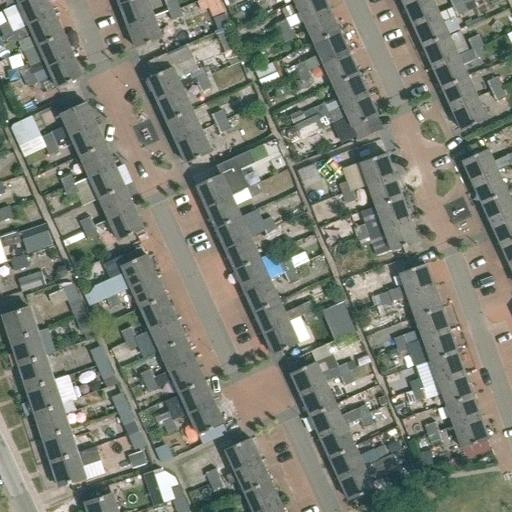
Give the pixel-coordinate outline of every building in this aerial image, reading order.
[(28,25),(53,14),(46,0),(28,0),(18,4),(28,25)] [(127,27),(153,17),(146,0),(132,0),(119,5),(127,27)] [(167,12),(179,7),(176,0),(170,0),(164,3),(167,12)] [(304,23),(329,12),(323,0),(299,0),(295,2),(304,23)] [(413,26),(438,14),(431,0),(414,0),(403,5),(413,26)] [(463,3),(452,8),(456,17),(467,12),(463,3)] [(167,12),(171,22),(182,17),(179,7),(167,12)] [(314,44),(339,32),(329,12),(304,23),(314,44)] [(37,46),(63,35),(53,14),(28,25),(14,32),(3,37),(4,39),(7,46),(18,41),(18,42),(33,36),(37,46)] [(448,35),(447,35),(438,14),(413,26),(422,47),(448,35)] [(153,17),(127,27),(136,49),(161,39),(153,17)] [(278,35),(290,29),(285,20),(274,25),(278,35)] [(0,30),(3,37),(14,32),(9,22),(0,26),(0,30)] [(229,26),(214,32),(221,47),(236,41),(229,26)] [(290,29),(278,35),(283,44),(294,39),(290,29)] [(323,65),(348,53),(339,32),(314,44),(323,65)] [(47,67),(72,56),(63,35),(37,46),(43,58),(29,64),(20,69),(24,78),(34,73),(47,67)] [(432,68),(457,56),(448,35),(422,47),(432,68)] [(478,36),(467,40),(471,50),(482,45),(478,36)] [(26,57),(36,48),(27,39),(17,48),(26,57)] [(486,55),(482,45),(471,50),(475,59),(486,55)] [(333,86),(358,74),(348,53),(323,65),(333,86)] [(72,56),(47,67),(57,89),(82,77),(72,56)] [(432,68),(442,89),(467,77),(457,56),(432,68)] [(308,70),(305,62),(294,67),(297,75),(308,70)] [(266,65),(253,71),(263,91),(276,85),(266,65)] [(196,83),(207,78),(202,69),(177,80),(172,68),(147,80),(157,101),(182,90),(182,89),(196,83)] [(308,70),(297,75),(302,86),(313,81),(308,70)] [(34,73),(24,78),(28,87),(39,83),(34,73)] [(342,107),(367,95),(358,74),(333,86),(342,107)] [(451,110),(476,98),(467,77),(442,89),(451,110)] [(207,78),(196,83),(200,92),(211,87),(207,78)] [(490,92),(501,87),(497,78),(486,82),(490,92)] [(506,96),(501,87),(490,92),(495,101),(506,96)] [(166,122),(191,111),(182,90),(157,101),(166,122)] [(328,114),(317,119),(321,128),(332,123),(332,125),(348,118),(352,128),(377,117),(367,95),(342,107),(328,114)] [(476,98),(451,110),(461,131),(486,120),(476,98)] [(70,137),(95,125),(85,103),(60,115),(70,137)] [(317,119),(328,114),(324,104),(313,109),(317,119)] [(212,115),(217,125),(227,120),(223,110),(212,115)] [(176,143),(201,132),(191,111),(166,122),(176,143)] [(232,129),(227,120),(217,125),(221,134),(232,129)] [(79,157),(105,146),(95,125),(70,137),(79,157)] [(201,132),(176,143),(186,165),(211,153),(201,132)] [(45,147),(55,142),(51,133),(41,138),(45,147)] [(55,142),(45,147),(46,149),(49,157),(59,152),(55,142)] [(23,161),(43,155),(40,144),(20,150),(23,161)] [(105,146),(79,157),(89,178),(114,167),(105,146)] [(472,184),(497,172),(487,150),(462,162),(472,184)] [(220,176),(196,186),(206,208),(231,197),(231,196),(245,190),(249,188),(241,170),(255,164),(249,151),(216,167),(220,176)] [(360,163),(368,186),(394,177),(386,154),(360,163)] [(497,172),(511,166),(506,156),(492,162),(497,172)] [(89,178),(98,199),(124,188),(114,167),(89,178)] [(481,204),(506,193),(497,172),(472,184),(481,204)] [(60,180),(64,190),(75,185),(71,175),(60,180)] [(376,207),(402,198),(394,177),(368,186),(376,207)] [(340,184),(344,194),(354,191),(351,181),(340,184)] [(64,190),(68,199),(79,194),(75,185),(64,190)] [(249,188),(245,190),(249,199),(260,194),(256,185),(249,188)] [(108,220),(133,208),(124,188),(98,199),(108,220)] [(354,191),(344,194),(348,203),(358,200),(354,191)] [(511,203),(511,204),(506,193),(481,204),(491,225),(511,215),(511,203)] [(314,198),(316,210),(329,207),(327,195),(314,198)] [(215,229),(240,218),(231,197),(206,208),(215,229)] [(409,220),(402,198),(376,207),(383,229),(409,220)] [(360,218),(373,214),(370,202),(356,205),(360,218)] [(51,212),(56,223),(73,215),(68,205),(51,212)] [(0,222),(13,219),(9,207),(0,209),(0,222)] [(94,226),(83,231),(87,241),(112,230),(118,242),(143,230),(133,208),(108,220),(94,226)] [(320,234),(347,224),(342,211),(315,220),(320,234)] [(500,246),(511,240),(511,215),(491,225),(500,246)] [(83,231),(94,226),(89,217),(78,222),(83,231)] [(225,250),(250,239),(240,218),(215,229),(225,250)] [(264,232),(275,227),(271,218),(260,222),(264,232)] [(409,220),(383,229),(391,252),(417,242),(409,220)] [(369,234),(368,234),(365,224),(354,229),(357,238),(369,234)] [(275,227),(264,232),(268,241),(279,236),(275,227)] [(6,248),(21,243),(17,231),(2,236),(6,248)] [(369,234),(357,238),(361,248),(372,244),(369,234)] [(234,271),(259,260),(250,239),(225,250),(234,271)] [(510,267),(511,266),(511,240),(500,246),(510,267)] [(121,267),(131,289),(156,277),(146,255),(130,262),(127,255),(119,259),(122,266),(121,267)] [(14,272),(29,267),(25,256),(10,261),(14,272)] [(244,292),(269,281),(259,260),(234,271),(244,292)] [(283,274),(294,270),(290,260),(279,264),(283,274)] [(361,295),(358,284),(394,275),(390,260),(340,274),(347,299),(361,295)] [(407,297),(433,288),(425,265),(399,274),(407,297)] [(294,270),(283,274),(287,283),(298,279),(294,270)] [(45,284),(41,272),(19,279),(23,292),(45,284)] [(140,310),(165,298),(156,277),(131,289),(140,310)] [(269,281),(244,292),(253,313),(278,301),(269,281)] [(68,305),(79,300),(73,285),(62,290),(68,305)] [(105,300),(116,295),(112,285),(101,290),(105,300)] [(415,319),(441,309),(433,288),(407,297),(392,302),(392,301),(381,305),(384,315),(396,311),(400,324),(415,319)] [(381,305),(392,301),(389,291),(377,296),(381,305)] [(116,295),(105,300),(109,309),(121,304),(116,295)] [(150,330),(175,319),(165,298),(140,310),(150,330)] [(75,319),(86,314),(79,300),(68,305),(75,319)] [(253,313),(263,334),(288,322),(278,301),(253,313)] [(298,307),(303,317),(314,312),(309,302),(298,307)] [(11,342),(37,333),(28,308),(2,317),(11,342)] [(423,340),(449,331),(441,309),(415,319),(423,340)] [(314,312),(303,317),(307,325),(318,321),(314,312)] [(86,314),(75,319),(82,334),(93,329),(86,314)] [(159,351),(184,340),(175,319),(150,330),(159,351)] [(298,344),(288,323),(288,322),(263,334),(273,356),(298,344)] [(125,342),(136,337),(131,327),(120,332),(125,342)] [(430,362),(456,353),(449,331),(423,340),(430,362)] [(18,366),(45,357),(37,333),(11,342),(18,366)] [(396,348),(408,345),(405,335),(393,338),(396,348)] [(136,337),(125,342),(129,351),(140,346),(136,337)] [(169,372),(194,361),(184,340),(159,351),(169,372)] [(408,345),(396,348),(400,359),(412,355),(408,345)] [(96,366),(107,361),(100,347),(89,351),(96,366)] [(438,383),(464,374),(456,353),(430,362),(438,383)] [(26,390),(53,381),(45,357),(18,366),(26,390)] [(107,361),(96,366),(103,381),(114,376),(107,361)] [(169,372),(178,393),(204,382),(194,361),(169,372)] [(339,378),(351,373),(347,363),(320,374),(315,363),(290,374),(300,396),(325,385),(325,384),(339,378)] [(384,384),(398,376),(392,365),(378,374),(384,384)] [(151,369),(139,374),(144,384),(155,379),(151,369)] [(351,373),(339,378),(344,387),(355,382),(351,373)] [(446,405),(472,396),(464,374),(438,383),(446,405)] [(60,405),(72,401),(75,400),(67,376),(53,381),(26,390),(34,414),(61,406),(60,405)] [(159,388),(155,379),(144,384),(148,393),(159,388)] [(412,392),(423,388),(420,379),(409,382),(412,392)] [(179,394),(188,414),(213,403),(204,382),(178,393),(179,394)] [(310,417),(335,405),(325,385),(300,396),(310,417)] [(423,388),(412,392),(412,393),(415,403),(426,399),(423,388)] [(117,413),(128,408),(122,394),(111,398),(117,413)] [(453,427),(479,418),(472,396),(446,405),(453,427)] [(148,398),(133,406),(143,426),(158,418),(148,398)] [(42,438),(69,430),(64,417),(76,413),(72,401),(60,405),(61,406),(34,414),(42,438)] [(188,414),(198,436),(223,424),(213,403),(188,414)] [(344,426),(335,405),(310,417),(319,438),(344,426)] [(354,410),(359,420),(370,415),(365,405),(354,410)] [(128,408),(117,413),(124,428),(135,423),(128,408)] [(403,425),(418,422),(415,408),(400,411),(403,425)] [(159,416),(163,425),(174,420),(170,411),(159,416)] [(374,424),(370,415),(359,420),(363,429),(374,424)] [(479,418),(453,427),(462,449),(488,440),(479,418)] [(163,425),(163,426),(167,435),(179,430),(174,420),(163,425)] [(428,437),(439,432),(435,422),(424,427),(428,437)] [(380,442),(394,436),(388,423),(374,429),(380,442)] [(329,459),(354,447),(344,426),(319,438),(329,459)] [(50,463),(76,454),(69,430),(42,438),(50,463)] [(134,451),(145,446),(138,431),(127,436),(134,451)] [(431,446),(442,442),(439,432),(428,437),(431,446)] [(234,472),(259,461),(249,439),(224,450),(230,463),(216,469),(205,474),(209,482),(220,477),(220,478),(226,476),(234,472)] [(363,468),(354,447),(329,459),(338,479),(363,468)] [(377,461),(389,456),(384,447),(373,452),(377,461)] [(95,448),(76,454),(50,463),(59,488),(85,479),(81,467),(100,461),(95,448)] [(430,452),(420,453),(422,470),(432,468),(430,452)] [(142,453),(128,458),(132,470),(146,465),(142,453)] [(363,468),(338,479),(348,501),(373,490),(368,478),(397,466),(392,455),(389,456),(377,461),(363,468)] [(244,493),(269,482),(259,461),(234,472),(226,476),(230,485),(239,481),(244,493)] [(220,478),(220,477),(209,482),(213,493),(225,488),(220,478)] [(481,481),(474,486),(485,501),(492,496),(481,481)] [(172,501),(183,496),(176,482),(165,487),(172,501)] [(252,511),(257,511),(278,502),(269,482),(244,493),(252,511)] [(147,497),(150,509),(167,504),(164,493),(147,497)] [(88,511),(117,511),(112,494),(86,503),(88,511)] [(183,496),(172,501),(176,511),(187,511),(190,511),(183,496)] [(282,511),(278,502),(257,511),(282,511)]
